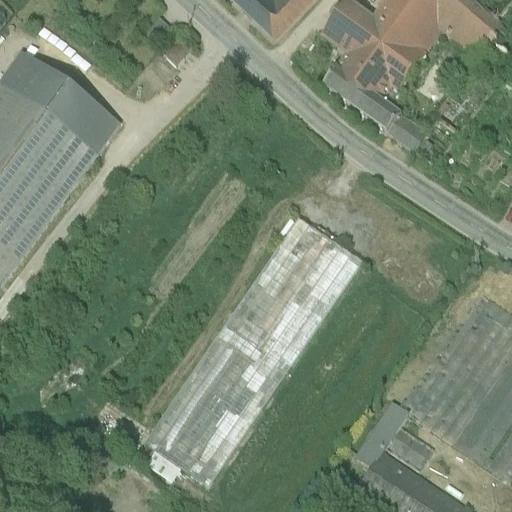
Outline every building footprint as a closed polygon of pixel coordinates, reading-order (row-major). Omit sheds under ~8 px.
[(225,0),(241,16),(256,0),(225,0)] [(285,0),(275,11),(263,0),(256,0),(241,16),(274,47),(318,0),(285,0)] [(425,141),(413,158),(434,174),(511,68),(511,0),(391,0),(375,23),(360,13),(349,6),(324,43),(348,61),(399,99),(442,38),(475,62),(433,121),(437,124),(425,141)] [(365,0),(368,2),(360,13),(375,23),(391,0),(365,0)] [(159,25),(143,41),(153,51),(169,35),(159,25)] [(177,42),(161,59),(177,74),(193,57),(177,42)] [(399,99),(348,61),(325,94),(388,139),(401,123),(388,114),(399,99)] [(97,161),(0,90),(0,293),(1,294),(97,161)] [(425,141),(401,123),(388,139),(413,158),(425,141)] [(298,226),(144,450),(208,494),(361,270),(298,226)] [(399,415),(450,450),(511,359),(511,325),(477,301),(399,415)] [(511,364),(452,452),(482,473),(511,428),(511,364)] [(392,413),(358,464),(371,473),(381,458),(386,452),(399,432),(406,422),(392,413)] [(432,454),(399,432),(386,452),(419,475),(432,454)] [(511,439),(487,476),(509,491),(511,487),(511,439)] [(460,511),(381,458),(371,473),(355,498),(376,511),(460,511)]
